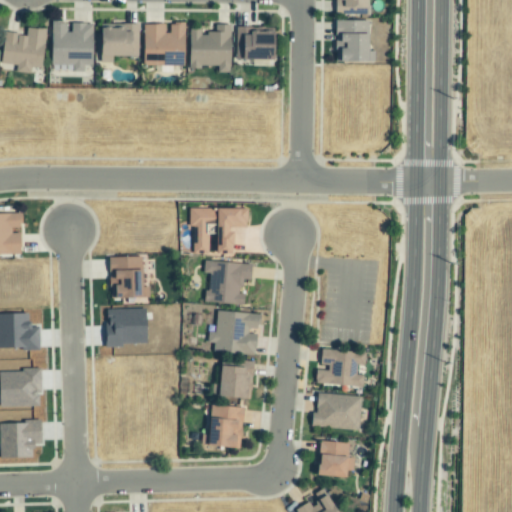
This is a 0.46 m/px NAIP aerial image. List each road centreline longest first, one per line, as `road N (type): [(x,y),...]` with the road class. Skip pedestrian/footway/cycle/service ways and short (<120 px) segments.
road 1 (secondary): [(417,511),(438,269),(440,0)]
road 2 (secondary): [(416,0),(414,267),(393,511)]
road 3 (residential): [(76,484),(263,482),(275,474),(294,277),(290,237)]
road 4 (residential): [(0,180),(427,184)]
road 5 (residential): [(76,511),(68,227)]
road 6 (residential): [(301,0),(300,182)]
